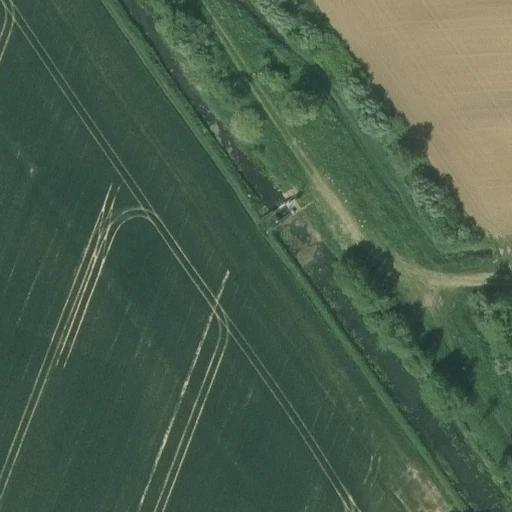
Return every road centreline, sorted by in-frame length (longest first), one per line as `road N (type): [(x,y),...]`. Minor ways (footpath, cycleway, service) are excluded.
road 1 (track): [(511,276),(444,278),(385,261),(320,181)]
road 2 (track): [(411,273),(418,319),(511,452)]
